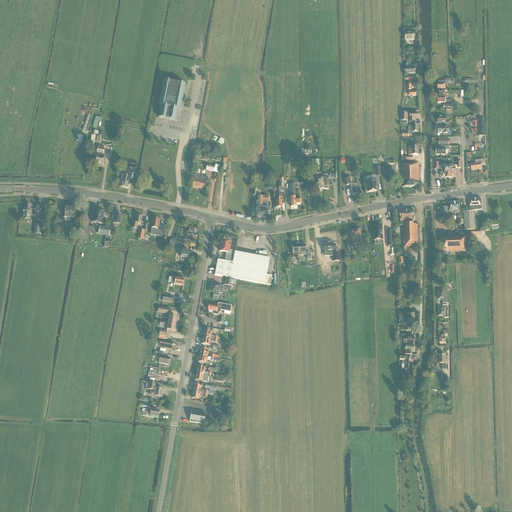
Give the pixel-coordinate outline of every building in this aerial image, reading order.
[(414,40),(414,32),(405,33),(405,41),(414,40)] [(407,69),(405,69),(405,74),(415,74),(415,68),(412,69),(412,67),(410,67),(410,65),(408,65),(408,61),(405,61),(405,65),(407,65),(407,69)] [(180,109),(185,85),(178,83),(177,84),(171,82),(164,80),(159,105),(161,106),(158,117),(176,121),(178,109),(180,109)] [(439,84),(438,84),(438,90),(440,89),(440,92),(441,91),(445,91),(447,91),(447,89),(446,89),(446,84),(446,81),(438,81),(439,84)] [(446,122),(446,118),(446,117),(443,117),(443,118),(438,118),(438,124),(446,124),(446,125),(449,125),(449,122),(446,122)] [(99,146),(98,148),(97,153),(97,155),(95,155),(94,163),(103,165),(105,157),(103,156),(103,154),(104,149),(104,148),(104,146),(99,146)] [(297,158),(307,158),(307,147),(297,146),(297,158)] [(418,155),(418,146),(413,146),(413,147),(409,147),(409,150),(409,155),(418,155)] [(449,147),(446,147),(441,147),(441,149),(436,149),(436,155),(446,155),(446,150),(449,150),(449,147)] [(472,171),(481,169),(481,165),(483,165),(483,160),(475,161),(475,164),(471,165),(472,171)] [(455,166),(448,166),(449,178),(452,178),(452,177),(456,177),(456,173),(456,170),(455,170),(455,168),(458,168),(458,169),(461,168),(461,161),(457,162),(457,166),(455,166)] [(439,162),(435,163),(436,170),(439,169),(441,169),(442,173),(440,173),(440,177),(442,177),(442,178),(445,177),(445,178),(449,178),(448,166),(441,166),(439,167),(439,162)] [(419,185),(419,164),(401,164),(402,187),(415,187),(415,185),(419,185)] [(127,188),(130,174),(127,174),(127,172),(122,171),(120,182),(121,183),(121,187),(127,188)] [(195,174),(194,180),(193,187),(196,188),(197,187),(203,188),(205,176),(195,174)] [(352,195),(357,194),(356,185),(352,185),(351,179),(345,180),(346,186),(349,186),(351,194),(352,194),(352,195)] [(375,180),(366,181),(368,192),(376,191),(375,187),(376,187),(375,180)] [(300,198),(296,199),(296,197),(295,184),(290,184),(290,190),(290,198),(291,207),(296,207),(296,204),(300,203),(300,198)] [(257,197),(257,200),(256,217),(269,218),(270,208),(269,208),(270,203),(269,203),(269,197),(263,197),(257,197)] [(482,206),(481,199),(469,200),(470,207),(470,211),(482,210),(481,209),(481,206),(482,206)] [(460,212),(460,203),(449,204),(449,212),(460,212)] [(30,219),(31,205),(25,205),(25,210),(23,210),(23,219),(30,219)] [(448,207),(441,207),(442,221),(452,220),(452,215),(449,216),(448,207)] [(76,209),(65,208),(64,218),(71,219),(71,222),(75,222),(75,219),(76,209)] [(104,212),(94,211),(92,222),(102,224),(104,212)] [(414,225),(413,211),(400,211),(400,226),(404,226),(404,230),(402,230),(403,249),(418,248),(418,225),(414,225)] [(474,212),(464,213),(465,231),(475,230),(474,212)] [(142,217),(136,216),(135,223),(133,223),(132,229),(136,230),(137,227),(138,224),(140,225),(142,217)] [(153,219),(150,232),(155,233),(154,234),(157,235),(160,235),(162,229),(158,228),(160,220),(153,219)] [(111,229),(100,227),(98,234),(109,236),(111,229)] [(194,229),(186,227),(185,234),(183,240),(189,241),(189,238),(188,237),(188,235),(192,236),(194,229)] [(376,231),(374,231),(375,241),(383,240),(382,227),(376,227),(376,231)] [(358,240),(361,239),(359,229),(355,230),(355,231),(350,232),(351,241),(352,241),(353,244),(359,243),(358,240)] [(447,238),(442,238),(442,251),(450,251),(450,252),(466,252),(466,237),(450,237),(450,238),(447,238)] [(229,250),(231,242),(226,241),(226,240),(221,239),(220,249),(220,251),(226,252),(225,261),(218,260),(215,275),(270,286),(272,276),(267,275),(270,259),(266,258),(267,253),(259,252),(258,257),(235,252),(235,251),(229,250)] [(335,247),(335,244),(324,245),(324,252),(332,252),(333,262),(339,261),(339,254),(338,254),(338,247),(335,247)] [(305,253),(305,245),(292,245),(292,253),(293,253),(293,258),(298,258),(298,253),(299,253),(299,255),(306,255),(306,260),(310,260),(310,253),(305,253)] [(188,258),(189,252),(185,251),(186,248),(182,247),(182,250),(181,250),(180,257),(188,258)] [(172,266),(174,257),(166,256),(164,264),(172,266)] [(172,277),(171,284),(183,286),(184,279),(172,277)] [(226,278),(224,285),(234,287),(235,287),(236,283),(236,280),(226,278)] [(220,286),(213,285),(211,292),(214,292),(213,295),(218,296),(219,293),(222,293),(223,287),(220,286)] [(439,292),(439,300),(443,300),(443,304),(447,304),(447,298),(447,292),(444,292),(439,292)] [(217,307),(209,305),(208,310),(212,311),(212,314),(218,316),(219,313),(220,313),(221,311),(230,312),(231,306),(218,303),(217,307)] [(444,309),(439,309),(439,316),(444,316),(444,318),(448,318),(448,309),(448,306),(445,306),(445,309),(444,309)] [(414,324),(415,313),(406,313),(406,316),(402,316),(402,315),(399,315),(399,322),(401,322),(401,326),(406,326),(406,324),(414,324)] [(176,325),(165,323),(160,322),(160,324),(167,326),(167,330),(174,331),(176,325)] [(203,338),(217,340),(218,337),(215,337),(211,336),(211,332),(212,330),(207,329),(206,331),(204,331),(203,338)] [(415,345),(415,338),(414,338),(414,335),(400,335),(400,344),(415,345)] [(171,350),(173,343),(161,340),(159,347),(171,350)] [(414,351),(414,347),(406,346),(406,351),(407,351),(406,355),(411,356),(412,351),(414,351)] [(168,365),(170,358),(164,357),(164,354),(155,352),(155,357),(157,357),(157,356),(160,357),(159,363),(168,365)] [(400,356),(400,360),(405,361),(405,365),(413,366),(413,361),(410,361),(410,356),(400,356)] [(446,356),(439,356),(439,364),(442,364),(442,368),(442,371),(448,371),(448,361),(446,361),(446,356)] [(402,365),(402,369),(405,369),(405,370),(404,370),(404,374),(411,374),(411,370),(412,371),(413,366),(405,365),(402,365)] [(197,367),(196,374),(211,376),(211,373),(209,373),(204,372),(205,369),(197,367)] [(149,382),(147,389),(150,390),(149,395),(153,396),(162,398),(164,390),(156,388),(157,384),(154,383),(149,382)] [(193,391),(207,394),(211,395),(211,392),(208,391),(205,391),(201,390),(201,387),(194,385),(193,391)] [(207,394),(193,391),(192,398),(199,400),(200,396),(207,397),(207,394)] [(151,410),(142,409),(142,412),(150,414),(150,416),(158,418),(159,412),(151,410)] [(206,413),(192,411),(190,422),(204,424),(206,413)]
